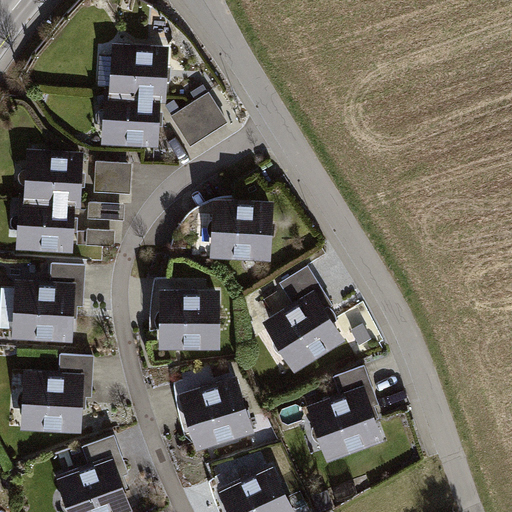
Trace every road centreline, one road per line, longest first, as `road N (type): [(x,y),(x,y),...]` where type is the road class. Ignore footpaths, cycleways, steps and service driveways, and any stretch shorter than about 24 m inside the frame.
road 1 (residential): [(277,119),(178,185),(127,253),(126,342),(144,413),(185,511)]
road 2 (residential): [(277,119),(395,308),(470,511)]
road 3 (residential): [(202,0),(277,119)]
